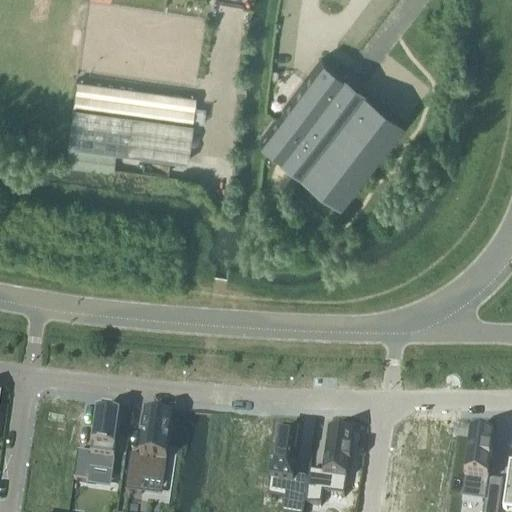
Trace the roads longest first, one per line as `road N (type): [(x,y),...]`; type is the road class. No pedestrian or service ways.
road 1 (unknown): [(0,269),(276,301),(385,294),(441,259),(472,224),(504,146),(511,77)]
road 2 (residential): [(389,400),(25,383)]
road 3 (residential): [(7,511),(25,383)]
road 4 (residential): [(511,405),(389,400)]
